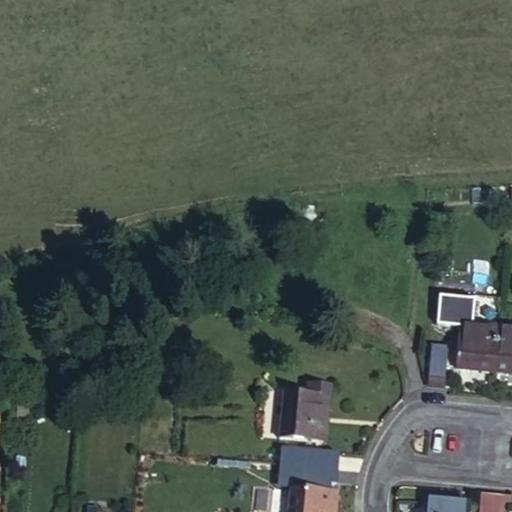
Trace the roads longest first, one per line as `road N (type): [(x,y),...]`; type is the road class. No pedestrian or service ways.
road 1 (residential): [(379,463),(511,477)]
road 2 (residential): [(511,416),(416,410),(390,430)]
